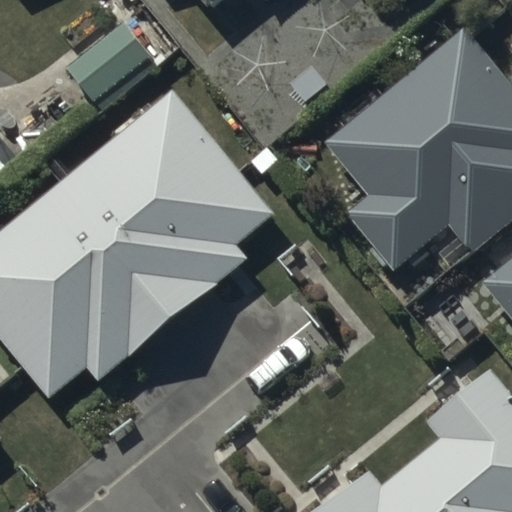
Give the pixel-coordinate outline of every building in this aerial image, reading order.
[(158,68),(125,24),(68,68),(101,111),(158,68)] [(511,85),(467,30),(327,142),(370,196),(348,214),(393,270),(453,223),(472,247),(511,214),(511,85)] [(276,213),(171,91),(0,235),(0,338),(50,397),(87,366),(101,383),(248,258),(238,245),(276,213)] [(511,261),(486,283),(511,315),(511,261)] [(511,511),(511,395),(492,370),(428,422),(443,440),(385,487),(372,471),(321,511),(511,511)]
